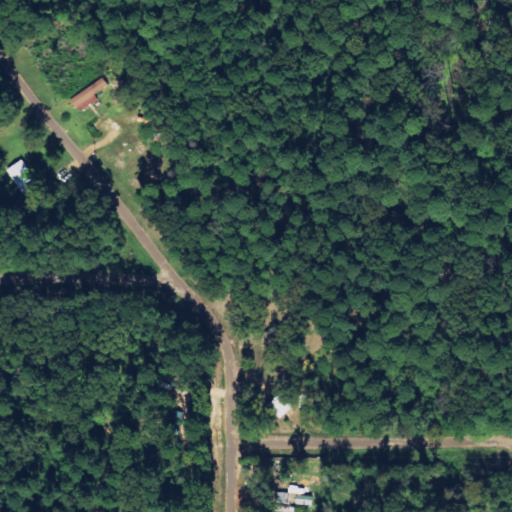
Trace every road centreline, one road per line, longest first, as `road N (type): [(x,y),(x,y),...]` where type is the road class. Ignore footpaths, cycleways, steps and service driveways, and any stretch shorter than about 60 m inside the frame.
road 1 (residential): [(231,445),(229,349),(0,63)]
road 2 (residential): [(231,445),(511,445)]
road 3 (residential): [(169,281),(0,280)]
